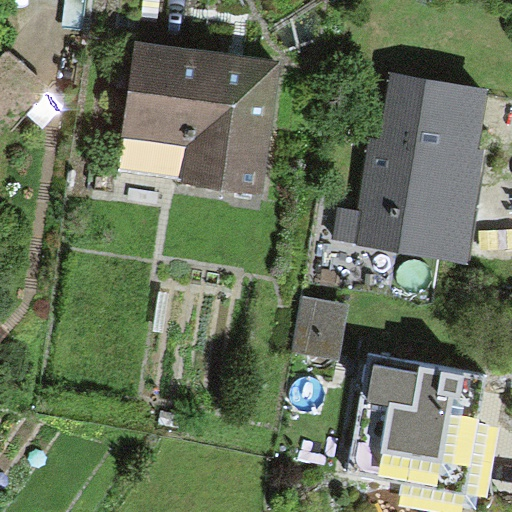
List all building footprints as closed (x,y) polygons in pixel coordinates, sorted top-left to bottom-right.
[(266,59),(124,39),(110,132),(178,142),(173,179),(248,189),(266,59)] [(477,88),(384,72),(373,142),(362,140),(346,239),(458,257),(476,148),(468,147),(477,88)] [(348,348),(353,301),(307,296),(302,344),(348,348)] [(0,344),(12,332),(0,321),(0,344)] [(337,474),(469,499),(470,493),(482,496),(496,422),(482,419),(490,374),(367,351),(363,376),(356,375),(337,474)]
